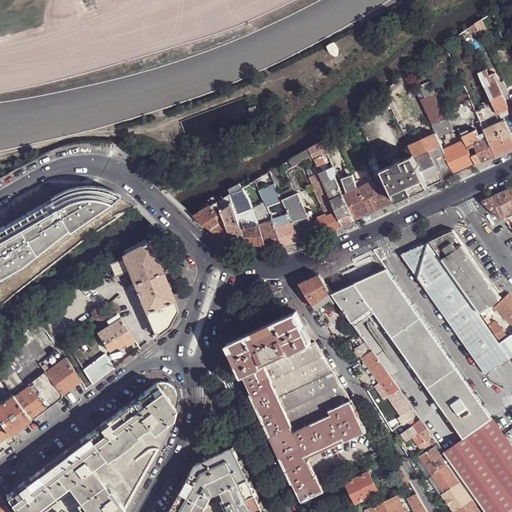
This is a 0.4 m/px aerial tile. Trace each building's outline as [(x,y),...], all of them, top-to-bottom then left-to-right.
[(484,81),(491,78),(490,73),(487,67),(479,71),(484,81)] [(495,76),(510,108),(511,106),(511,100),(503,80),(501,81),(498,75),(495,76)] [(508,108),(510,108),(495,76),(491,78),(484,81),(482,82),(497,114),(499,113),(508,108)] [(429,82),(421,86),(426,98),(435,94),(429,82)] [(421,86),(415,88),(421,100),(426,98),(421,86)] [(426,98),(421,100),(432,125),(446,119),(435,94),(426,98)] [(258,114),(255,105),(248,107),(252,116),(258,114)] [(508,108),(499,113),(502,117),(510,113),(508,108)] [(436,133),(438,137),(452,131),(446,119),(432,125),(435,130),(436,133)] [(488,137),(496,155),(511,147),(511,136),(504,120),(484,130),(485,132),(488,137)] [(464,140),(468,149),(475,146),(474,143),(488,137),(485,132),(479,134),(477,129),(470,132),(462,136),(464,140)] [(438,137),(436,133),(409,146),(414,155),(427,184),(428,186),(455,174),(441,144),(438,137)] [(478,153),(482,162),(496,155),(488,137),(474,143),(475,146),(478,153)] [(441,144),(455,174),(475,165),(471,156),(468,149),(464,140),(462,142),(448,148),(445,142),(441,144)] [(320,142),(309,148),(313,156),(314,159),(317,165),(317,166),(320,164),(326,162),(323,155),(327,154),(323,144),(320,142)] [(309,148),(289,161),(293,167),(310,158),(313,156),(309,148)] [(471,156),(475,165),(482,162),(478,153),(471,156)] [(395,198),(427,184),(414,155),(406,158),(407,161),(403,163),(402,160),(400,157),(392,161),(394,164),(395,166),(390,168),(389,166),(382,169),(388,182),(395,198)] [(382,169),(378,161),(374,163),(377,171),(382,169)] [(307,169),(317,193),(327,188),(320,172),(318,168),(317,166),(317,165),(307,169)] [(279,166),(270,172),(272,177),(282,171),(279,166)] [(327,169),(331,179),(336,177),(335,171),(333,167),(327,169)] [(343,225),(355,220),(344,194),(336,177),(331,179),(327,169),(326,169),(320,172),(327,188),(337,211),(343,225)] [(272,177),(274,183),(285,176),(282,171),(272,177)] [(358,185),(353,172),(342,178),(341,178),(347,193),(359,187),(358,185)] [(359,187),(371,213),(384,207),(376,188),(374,184),(373,181),(362,186),(359,187)] [(376,188),(384,207),(396,201),(395,198),(388,182),(380,186),(376,188)] [(395,198),(396,201),(410,195),(428,186),(427,184),(395,198)] [(511,210),(511,186),(482,200),(499,217),(511,210)] [(5,226),(27,264),(65,232),(67,234),(120,197),(115,192),(110,191),(106,189),(99,188),(93,187),(88,187),(82,188),(76,189),(71,190),(65,192),(30,212),(5,226)] [(344,194),(355,220),(371,213),(359,187),(347,193),(344,194)] [(242,188),(230,195),(236,209),(239,218),(244,216),(255,212),(252,207),(247,194),(242,188)] [(282,200),(293,194),(290,188),(279,193),(282,200)] [(326,212),(327,215),(337,211),(327,188),(317,193),(326,212)] [(293,194),(282,200),(283,203),(288,213),(289,214),(304,207),(304,206),(297,192),(293,194)] [(230,195),(217,202),(223,217),(236,209),(230,195)] [(283,203),(282,200),(266,207),(268,210),(275,206),(283,203)] [(268,210),(266,207),(264,201),(253,208),(255,212),(257,217),(261,216),(269,213),(268,210)] [(223,237),(233,240),(223,217),(217,202),(212,206),(217,216),(221,222),(212,230),(214,232),(223,237)] [(283,203),(275,206),(280,217),(283,215),(288,213),(283,203)] [(309,204),(304,206),(304,207),(308,216),(309,217),(315,214),(309,204)] [(217,216),(212,206),(195,216),(203,224),(204,225),(217,216)] [(273,221),(274,223),(284,218),(283,215),(280,217),(275,206),(268,210),(269,213),(273,221)] [(289,216),(292,221),(304,218),(308,216),(304,207),(289,214),(289,216)] [(236,209),(223,217),(233,240),(248,244),(241,224),(239,218),(236,209)] [(312,222),(318,236),(328,232),(343,225),(337,211),(327,215),(312,222)] [(255,212),(244,216),(246,222),(257,218),(257,217),(255,212)] [(327,215),(326,212),(311,219),(312,222),(327,215)] [(273,221),(269,213),(261,216),(257,217),(257,218),(260,225),(273,221)] [(217,216),(204,225),(212,230),(221,222),(217,216)] [(274,223),(277,229),(293,223),(292,221),(289,216),(284,218),(274,223)] [(304,218),(313,238),(318,236),(312,222),(311,222),(308,216),(304,218)] [(241,224),(248,244),(266,245),(260,225),(257,218),(246,222),(241,224)] [(313,238),(304,218),(292,221),(293,223),(301,241),(313,238)] [(260,225),(266,245),(283,244),(277,229),(274,223),(273,221),(260,225)] [(277,229),(283,244),(301,241),(293,223),(277,229)] [(27,264),(5,226),(0,229),(0,279),(10,273),(27,264)] [(453,229),(430,240),(449,268),(481,312),(501,298),(499,295),(496,290),(468,250),(454,229),(453,229)] [(150,240),(123,254),(135,283),(163,271),(150,240)] [(449,269),(449,268),(430,240),(402,254),(425,286),(449,269)] [(349,316),(356,325),(375,312),(464,438),(493,418),(387,268),(333,292),(335,296),(340,303),(344,309),(349,316)] [(449,269),(425,286),(426,287),(488,376),(504,364),(511,359),(511,358),(501,342),(449,269)] [(163,271),(135,283),(137,288),(139,294),(146,312),(175,300),(163,271)] [(320,274),(300,283),(314,304),(332,291),(320,274)] [(333,292),(332,291),(314,304),(316,308),(335,296),(333,292)] [(511,294),(510,293),(496,307),(511,322),(511,294)] [(178,310),(175,300),(146,312),(156,335),(156,336),(169,326),(176,319),(178,310)] [(340,303),(336,305),(340,312),(344,309),(340,303)] [(344,309),(340,312),(345,319),(349,316),(344,309)] [(297,311),(228,343),(243,375),(244,375),(288,470),(308,461),(306,455),(344,437),(346,441),(366,431),(351,400),(315,341),(312,343),(297,311)] [(111,323),(121,317),(118,313),(107,320),(109,324),(111,323)] [(40,314),(37,316),(52,340),(55,338),(40,314)] [(121,317),(111,323),(113,325),(122,319),(121,317)] [(133,337),(122,319),(113,325),(111,323),(109,324),(98,332),(109,350),(117,345),(118,347),(125,342),(133,337)] [(508,336),(497,321),(491,325),(502,341),(508,336)] [(17,331),(20,336),(46,371),(64,358),(57,347),(47,354),(25,325),(17,331)] [(511,358),(511,333),(508,336),(502,341),(501,341),(501,342),(511,358)] [(46,371),(20,336),(0,351),(0,377),(11,391),(12,394),(14,396),(46,371)] [(135,339),(133,337),(125,342),(126,345),(135,339)] [(362,357),(373,350),(366,341),(356,348),(362,357)] [(373,350),(362,357),(364,361),(380,382),(389,396),(396,390),(400,388),(373,350)] [(83,370),(92,384),(114,367),(105,353),(83,370)] [(64,358),(46,371),(62,394),(81,380),(66,356),(64,358)] [(62,394),(46,371),(14,396),(31,418),(62,394)] [(13,490),(7,494),(19,511),(122,511),(109,493),(107,495),(91,473),(104,464),(106,465),(127,450),(137,442),(136,440),(147,431),(153,438),(172,424),(179,398),(178,394),(176,388),(173,384),(168,381),(162,381),(156,382),(140,394),(140,393),(132,399),(126,404),(119,409),(113,414),(112,414),(95,427),(95,428),(89,433),(37,471),(30,477),(30,476),(13,489),(13,490)] [(376,385),(385,398),(389,396),(380,382),(376,385)] [(14,396),(12,394),(10,395),(5,399),(0,403),(0,418),(11,433),(31,418),(14,396)] [(412,406),(405,396),(399,401),(405,411),(412,406)] [(417,413),(412,406),(405,411),(401,414),(405,421),(411,417),(417,413)] [(422,449),(428,445),(432,443),(436,440),(421,418),(417,413),(411,417),(412,417),(402,423),(406,429),(401,433),(407,440),(412,436),(422,449)] [(0,440),(11,433),(0,418),(0,440)] [(464,438),(444,452),(449,459),(451,461),(464,479),(476,497),(487,511),(511,511),(511,444),(504,434),(493,418),(464,438)] [(419,456),(432,474),(447,464),(445,462),(434,446),(430,448),(419,456)] [(202,511),(212,494),(219,491),(222,489),(233,511),(265,511),(246,471),(234,448),(208,461),(197,467),(170,511),(202,511)] [(368,456),(372,465),(380,461),(376,453),(368,456)] [(395,454),(388,458),(398,476),(393,478),(398,487),(401,486),(404,484),(411,481),(395,454)] [(288,470),(294,482),(315,472),(310,460),(308,461),(288,470)] [(451,461),(447,464),(459,482),(464,479),(451,461)] [(447,464),(432,474),(429,477),(441,494),(445,492),(459,482),(447,464)] [(370,471),(347,482),(357,502),(379,491),(370,471)] [(315,472),(294,482),(302,500),(324,489),(323,488),(317,474),(316,474),(315,472)] [(464,479),(459,482),(471,499),(476,497),(464,479)] [(445,492),(443,493),(455,511),(471,499),(459,482),(445,492)] [(403,490),(401,486),(398,487),(391,491),(393,495),(403,490)] [(212,494),(202,511),(233,511),(222,489),(219,491),(212,494)] [(428,511),(417,493),(412,496),(408,497),(416,511),(428,511)] [(372,507),(373,511),(405,511),(398,495),(392,498),(383,502),(372,507)] [(0,511),(10,511),(0,496),(0,511)] [(487,511),(476,497),(471,499),(480,511),(487,511)] [(480,511),(471,499),(455,511),(453,511),(480,511)]
